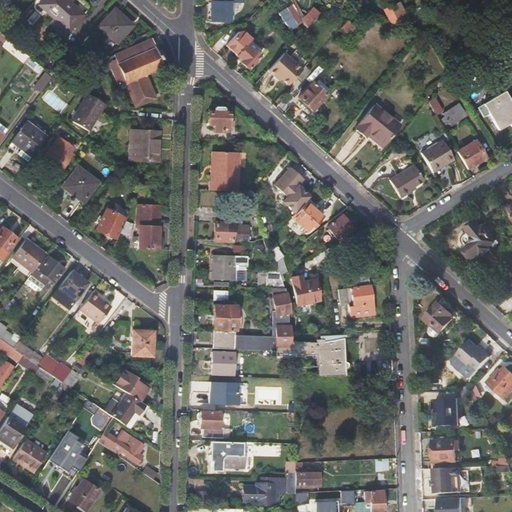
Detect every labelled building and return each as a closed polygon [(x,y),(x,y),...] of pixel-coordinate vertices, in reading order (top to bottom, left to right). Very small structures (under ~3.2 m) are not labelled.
[(40,0),(36,5),(53,19),(50,22),(52,24),(51,26),(55,30),(55,33),(59,37),(62,36),(67,32),(68,33),(84,15),(67,0),(40,0)] [(244,2),(243,0),(224,0),(225,1),(212,1),(212,21),(230,21),(231,3),(244,2)] [(290,0),(300,17),(303,15),(295,0),(290,0)] [(420,32),(419,32),(415,25),(399,1),(389,7),(400,26),(420,32)] [(290,5),(277,13),(282,21),(283,21),(289,31),(301,25),(290,5)] [(313,7),(301,20),(306,28),(319,13),(313,7)] [(383,11),(389,23),(400,26),(389,7),(383,11)] [(116,44),(133,26),(114,8),(97,27),(116,44)] [(347,34),(365,15),(354,11),(339,28),(347,34)] [(432,15),(415,25),(419,32),(436,22),(432,15)] [(251,40),(241,31),(237,32),(225,45),(236,55),(241,59),(239,61),(248,69),(260,57),(247,44),(251,40)] [(15,45),(7,39),(1,46),(9,52),(15,45)] [(124,85),(134,107),(156,98),(146,76),(164,68),(151,39),(113,55),(114,59),(104,64),(107,72),(110,71),(118,87),(124,85)] [(301,69),(290,59),(283,52),(267,70),(274,76),(276,74),(287,85),(295,77),(301,69)] [(42,68),(29,58),(24,64),(37,74),(42,68)] [(310,71),(305,66),(301,69),(295,77),(301,82),(310,71)] [(44,72),(32,87),(39,92),(51,77),(44,72)] [(329,89),(318,80),(314,84),(312,82),(297,98),(312,111),(326,95),(325,94),(329,89)] [(497,129),(511,121),(511,97),(509,99),(504,91),(477,107),(482,117),(487,114),(497,129)] [(87,131),(104,104),(86,93),(70,120),(87,131)] [(434,98),(427,102),(435,115),(442,111),(434,98)] [(366,135),(367,133),(369,131),(384,142),(397,125),(389,119),(391,116),(373,102),(355,126),(366,135)] [(458,105),(442,114),(449,125),(464,115),(458,105)] [(229,112),(207,111),(207,124),(213,124),(213,131),(228,132),(229,112)] [(399,122),(391,116),(389,119),(397,125),(399,122)] [(13,153),(26,163),(45,136),(25,121),(10,142),(17,147),(13,153)] [(154,148),(158,148),(159,131),(130,130),(129,144),(133,144),(133,161),(154,162),(154,148)] [(381,145),(384,142),(369,131),(367,133),(381,145)] [(57,136),(44,153),(63,168),(73,156),(69,153),(73,148),(57,136)] [(475,140),(455,151),(467,170),(486,158),(475,140)] [(6,148),(13,153),(17,147),(10,142),(6,148)] [(432,172),(452,160),(442,143),(421,155),(432,172)] [(208,181),(207,191),(236,192),(238,153),(213,152),(212,171),(210,171),(210,181),(208,181)] [(83,202),(98,183),(76,167),(63,185),(73,193),(73,195),(83,202)] [(423,182),(413,167),(389,182),(400,199),(410,193),(408,190),(423,182)] [(297,186),(302,180),(288,168),(273,184),(287,197),(282,202),(293,213),(304,201),(309,196),(297,186)] [(35,183),(23,173),(18,179),(31,189),(35,183)] [(254,203),(250,192),(242,192),(239,196),(247,203),(249,207),(254,203)] [(321,217),(304,201),(290,216),(308,232),(321,217)] [(495,201),(482,210),(486,217),(500,208),(495,201)] [(137,224),(136,234),(132,234),(132,240),(136,240),(136,249),(157,249),(159,205),(135,204),(134,224),(137,224)] [(116,206),(113,212),(105,208),(96,229),(115,238),(124,218),(124,217),(127,211),(116,206)] [(337,241),(352,230),(341,215),(326,226),(337,241)] [(261,225),(268,223),(266,216),(259,219),(261,225)] [(131,224),(124,221),(119,232),(127,235),(131,224)] [(231,241),(233,223),(213,222),(212,241),(231,241)] [(478,222),(469,230),(471,232),(465,237),(465,241),(468,247),(466,249),(475,259),(481,254),(483,256),(491,250),(490,249),(497,242),(492,237),(493,235),(486,227),(484,229),(478,222)] [(248,240),(249,224),(236,223),(235,240),(248,240)] [(261,225),(264,233),(271,230),(268,223),(261,225)] [(17,239),(0,226),(0,260),(1,260),(2,261),(7,254),(7,253),(17,239)] [(121,241),(116,238),(109,254),(114,258),(122,241),(121,241)] [(11,257),(31,272),(34,268),(44,254),(25,239),(11,257)] [(275,246),(270,250),(275,263),(282,257),(283,256),(275,246)] [(247,256),(212,254),(211,280),(233,280),(233,266),(247,267),(247,256)] [(36,269),(34,268),(31,272),(28,275),(23,283),(34,291),(37,291),(41,285),(46,288),(51,281),(53,283),(63,269),(46,255),(36,269)] [(282,257),(275,263),(277,269),(279,275),(286,271),(282,257)] [(279,275),(277,269),(265,273),(265,288),(271,288),(284,289),(279,275)] [(87,283),(70,270),(50,297),(68,309),(87,283)] [(265,272),(257,272),(256,287),(265,287),(265,272)] [(314,279),(302,282),(300,275),(290,277),(294,305),(318,301),(314,279)] [(367,276),(353,278),(353,287),(337,290),(339,306),(346,304),(348,317),(372,314),(367,276)] [(344,338),(343,338),(328,342),(329,345),(323,345),(323,341),(315,341),(289,341),(290,325),(287,325),(288,314),(289,314),(284,289),(271,288),(275,310),(270,310),(269,336),(234,335),(235,306),(212,305),(211,341),(211,349),(283,351),(284,348),(304,349),(316,353),(316,376),(344,374),(344,368),(345,368),(347,366),(348,364),(348,362),(346,361),(344,360),(344,338)] [(92,290),(77,310),(96,324),(109,307),(98,297),(99,296),(92,290)] [(227,290),(212,290),(212,300),(227,301),(227,290)] [(440,302),(425,319),(432,325),(440,333),(441,334),(454,320),(452,319),(455,316),(440,302)] [(0,339),(12,347),(17,340),(19,338),(13,333),(12,335),(4,330),(5,328),(0,324),(0,339)] [(440,333),(432,325),(429,329),(428,332),(430,335),(433,337),(437,336),(440,333)] [(152,356),(152,331),(132,330),(131,355),(152,356)] [(0,349),(7,355),(12,347),(0,339),(0,349)] [(42,358),(17,340),(12,347),(22,355),(37,364),(42,358)] [(490,358),(471,341),(456,357),(468,367),(469,366),(477,372),(490,358)] [(231,375),(232,353),(211,352),(210,374),(231,375)] [(16,364),(33,375),(39,366),(37,364),(22,355),(16,364)] [(2,358),(0,361),(0,387),(1,388),(15,366),(2,358)] [(511,371),(506,367),(503,370),(501,367),(487,382),(506,399),(511,392),(511,371)] [(123,370),(113,385),(125,393),(139,401),(147,388),(135,381),(136,378),(123,370)] [(61,381),(52,375),(48,381),(57,388),(61,381)] [(235,394),(235,383),(209,382),(209,393),(208,393),(207,404),(236,405),(236,394),(235,394)] [(483,395),(478,384),(474,389),(478,397),(483,395)] [(463,398),(478,398),(478,397),(474,389),(462,390),(463,398)] [(125,393),(110,415),(113,417),(118,421),(124,424),(133,411),(138,415),(145,405),(139,401),(125,393)] [(437,407),(437,417),(437,426),(461,425),(460,414),(449,414),(448,399),(436,400),(437,407)] [(199,411),(198,427),(202,427),(202,437),(229,438),(229,429),(219,428),(219,412),(199,411)] [(494,415),(489,420),(493,424),(498,419),(494,415)] [(22,429),(5,418),(0,425),(0,446),(8,452),(22,429)] [(124,424),(118,421),(117,423),(124,428),(122,431),(124,433),(128,427),(124,424)] [(77,437),(67,430),(48,460),(67,472),(70,466),(78,471),(86,459),(78,454),(84,445),(75,440),(77,437)] [(116,440),(103,432),(97,442),(116,455),(118,451),(126,456),(125,457),(136,464),(137,463),(142,456),(137,453),(143,445),(124,433),(122,431),(116,440)] [(11,459),(23,466),(25,463),(34,469),(45,453),(24,439),(11,459)] [(434,440),(435,469),(457,468),(456,439),(434,440)] [(241,456),(242,442),(210,440),(209,461),(211,461),(211,471),(222,471),(222,467),(243,468),(243,456),(241,456)] [(505,456),(499,456),(499,466),(509,465),(505,456)] [(388,459),(375,459),(375,470),(389,470),(388,459)] [(32,472),(34,469),(25,463),(23,466),(32,472)] [(146,466),(142,472),(152,479),(156,473),(146,466)] [(436,494),(462,493),(461,468),(457,468),(435,469),(436,494)] [(317,487),(317,471),(299,471),(299,487),(317,487)] [(256,506),(275,507),(275,493),(279,493),(293,494),(293,493),(293,474),(287,474),(287,480),(262,479),(262,483),(257,483),(256,486),(243,486),(243,502),(256,503),(256,506)] [(84,511),(98,491),(81,480),(68,500),(84,511)] [(362,491),(363,507),(369,507),(369,511),(382,511),(381,491),(362,491)] [(204,508),(204,492),(192,492),(191,507),(204,508)] [(462,511),(462,498),(438,499),(438,511),(462,511)]
